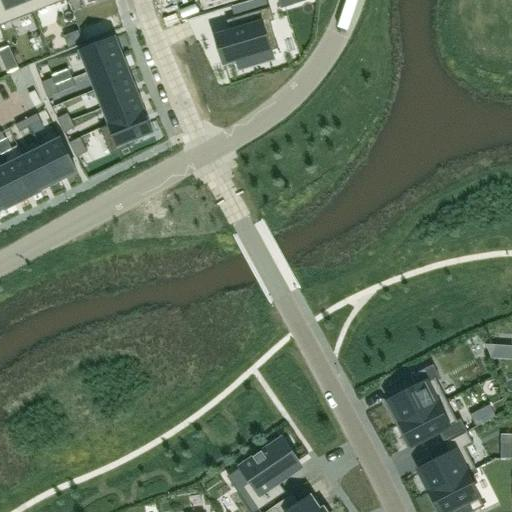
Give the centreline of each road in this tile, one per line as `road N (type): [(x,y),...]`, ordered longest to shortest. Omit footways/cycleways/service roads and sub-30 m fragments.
road 1 (residential): [(396,511),(208,153)]
road 2 (residential): [(0,264),(208,153)]
road 3 (residential): [(208,153),(293,98),(332,43),(349,0)]
road 4 (residential): [(142,0),(208,153)]
